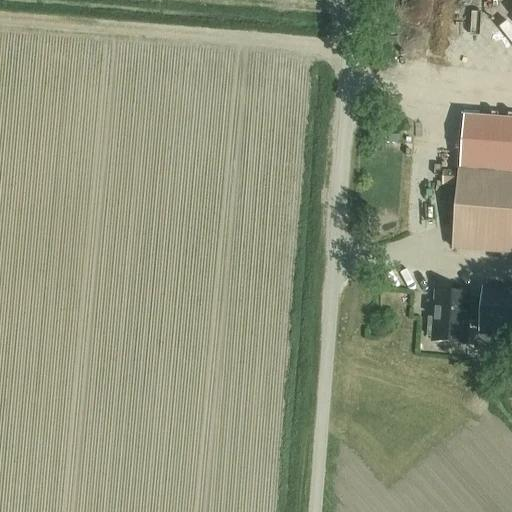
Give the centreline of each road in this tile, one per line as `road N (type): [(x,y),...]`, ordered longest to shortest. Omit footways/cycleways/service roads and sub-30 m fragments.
road 1 (unclassified): [(317,511),(353,0)]
road 2 (track): [(0,17),(350,49)]
